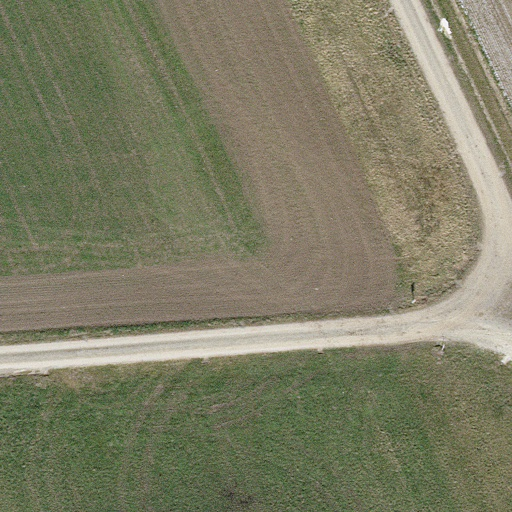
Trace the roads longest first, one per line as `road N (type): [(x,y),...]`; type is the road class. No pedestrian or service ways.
road 1 (track): [(0,355),(460,323),(511,307)]
road 2 (track): [(511,238),(399,0)]
